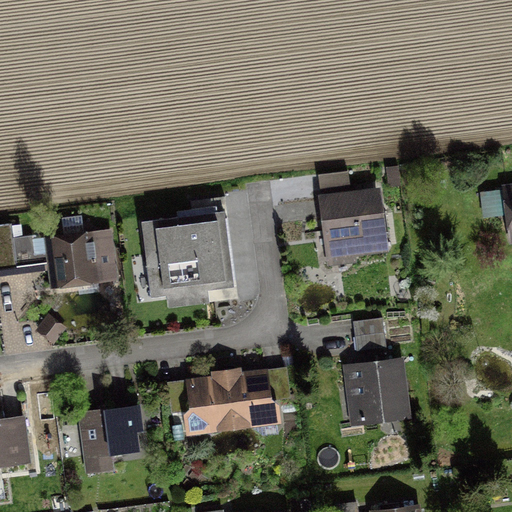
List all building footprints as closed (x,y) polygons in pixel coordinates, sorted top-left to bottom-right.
[(352,175),(323,179),(325,195),(354,191),(352,175)] [(387,192),(326,198),(333,265),(394,259),(387,192)] [(222,207),(142,219),(154,296),(201,288),(204,303),(236,298),(222,207)] [(115,233),(51,241),(57,284),(120,276),(115,233)] [(33,235),(14,237),(17,266),(36,264),(33,235)] [(387,324),(356,328),(360,358),(391,354),(387,324)] [(406,360),(347,369),(356,431),(415,421),(406,360)] [(227,377),(233,425),(278,420),(275,399),(268,400),(265,372),(227,377)] [(233,425),(227,377),(190,381),(194,414),(189,414),(190,430),(233,425)] [(143,408),(83,417),(89,462),(149,454),(143,408)] [(30,418),(0,420),(0,469),(34,466),(30,418)]
